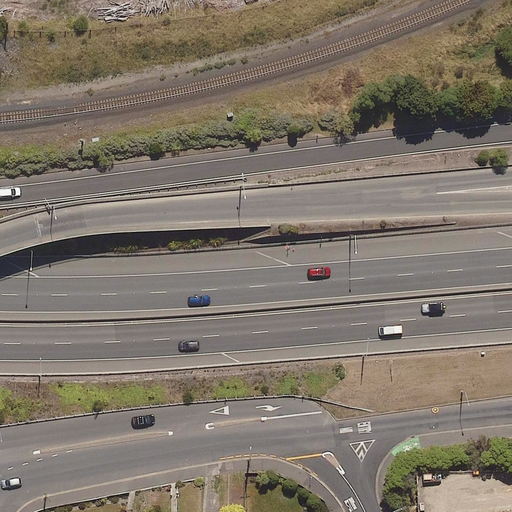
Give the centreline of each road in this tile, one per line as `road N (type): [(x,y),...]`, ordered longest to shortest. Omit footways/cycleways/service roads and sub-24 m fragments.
road 1 (motorway): [(0,197),(511,132)]
road 2 (motorway): [(0,292),(186,289),(511,265)]
road 3 (motorway): [(511,310),(0,327)]
road 4 (secondary): [(0,236),(72,216),(400,194)]
road 5 (secondary): [(0,476),(317,435)]
